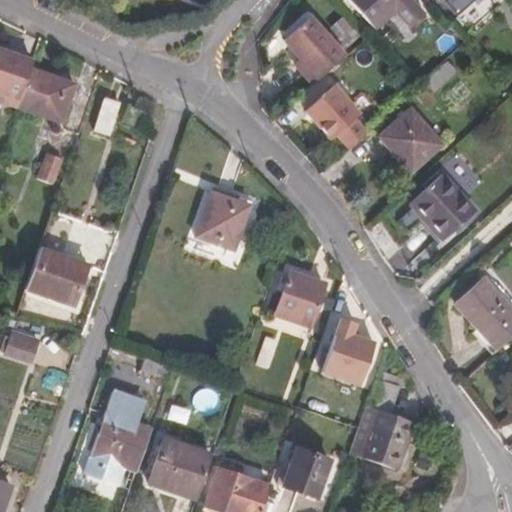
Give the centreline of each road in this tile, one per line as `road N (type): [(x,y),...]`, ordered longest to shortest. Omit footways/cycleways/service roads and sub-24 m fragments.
road 1 (tertiary): [(187,79),(285,166),(347,238),(455,410),(494,511)]
road 2 (residential): [(187,79),(38,511)]
road 3 (tertiary): [(7,0),(187,79)]
